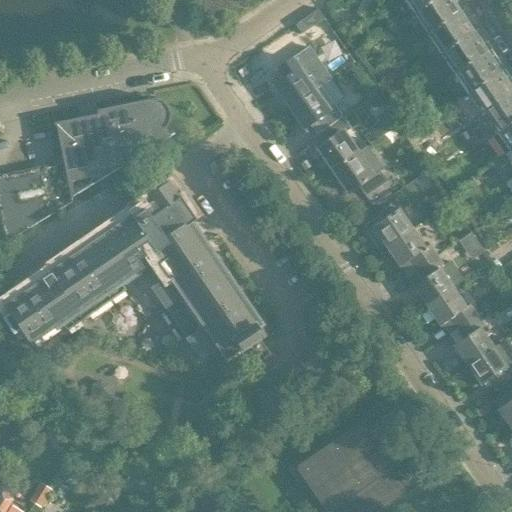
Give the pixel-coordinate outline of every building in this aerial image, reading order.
[(404,0),(412,12),(429,0),(404,0)] [(429,0),(412,12),(426,32),(462,8),(456,0),(429,0)] [(462,8),(426,32),(439,52),(475,27),(469,19),(466,19),(461,11),(462,8)] [(475,27),(439,52),(453,71),(488,47),(483,39),(480,39),(474,31),(475,28),(475,27)] [(273,64),(296,48),(289,38),(266,54),(273,64)] [(285,79),(274,86),(289,107),(329,79),(330,78),(309,47),(278,68),(285,79)] [(488,47),(453,71),(466,92),(502,67),(496,59),(493,59),(488,50),(489,48),(488,47)] [(502,67),(466,92),(480,111),(511,89),(511,82),(510,79),(507,79),(501,70),(502,68),(502,67)] [(329,79),(289,107),(304,129),(309,125),(316,134),(341,116),(333,105),(343,98),(329,79)] [(495,134),(511,122),(511,89),(480,111),(481,114),(476,117),(481,125),(487,121),(495,134)] [(170,135),(165,128),(167,127),(168,125),(168,123),(169,121),(169,119),(170,117),(169,115),(169,113),(168,111),(167,109),(166,107),(165,105),(164,104),(162,103),(160,102),(158,101),(156,100),(154,100),(150,100),(96,111),(97,115),(93,116),(92,111),(82,113),(83,118),(53,124),(54,126),(55,126),(63,163),(0,175),(0,223),(4,244),(72,203),(71,199),(72,199),(72,198),(174,135),(173,134),(170,135)] [(341,116),(316,134),(323,144),(317,148),(331,169),(356,152),(343,134),(350,129),(341,116)] [(392,117),(363,136),(368,143),(397,124),(392,117)] [(511,122),(495,134),(492,136),(504,154),(511,148),(511,122)] [(356,152),(331,169),(348,193),(359,186),(366,196),(387,182),(378,170),(381,168),(365,145),(356,152)] [(26,291),(0,309),(0,318),(7,328),(12,336),(18,331),(21,330),(31,344),(31,345),(61,325),(66,332),(68,331),(96,311),(102,307),(126,291),(121,283),(128,279),(140,270),(144,276),(150,272),(141,259),(145,256),(141,251),(140,248),(144,245),(147,243),(161,263),(158,265),(168,279),(153,289),(156,293),(163,303),(191,344),(198,354),(200,357),(215,347),(225,362),(239,352),(247,346),(249,350),(254,357),(266,349),(259,339),(266,334),(192,225),(190,223),(193,221),(191,217),(180,200),(169,185),(167,186),(164,188),(158,192),(152,196),(147,199),(131,210),(133,214),(109,231),(105,234),(100,237),(98,238),(92,243),(90,244),(85,247),(77,253),(70,258),(56,267),(49,272),(46,268),(46,267),(21,284),(26,291)] [(376,214),(381,221),(372,227),(385,247),(411,228),(398,209),(394,212),(390,205),(376,214)] [(425,248),(411,228),(385,247),(399,267),(408,260),(415,270),(436,255),(429,245),(425,248)] [(436,255),(415,270),(422,280),(412,287),(426,306),(452,288),(439,269),(444,266),(436,255)] [(465,307),(452,288),(426,306),(439,326),(449,320),(455,328),(476,314),(470,304),(465,307)] [(484,326),(476,314),(455,328),(462,340),(453,346),(466,366),(493,347),(480,329),(484,326)] [(493,347),(466,366),(480,386),(489,379),(494,386),(508,377),(503,370),(507,367),(493,347)] [(233,382),(222,389),(232,403),(242,396),(233,382)] [(511,389),(502,397),(506,403),(497,410),(510,429),(511,427),(511,389)] [(376,511),(419,483),(419,484),(420,483),(402,457),(396,461),(368,420),(366,421),(367,421),(298,469),(297,468),(296,469),(324,511),(322,511),(376,511)] [(35,496),(43,501),(51,487),(43,482),(35,496)] [(0,511),(22,511),(25,508),(0,492),(0,511)]
